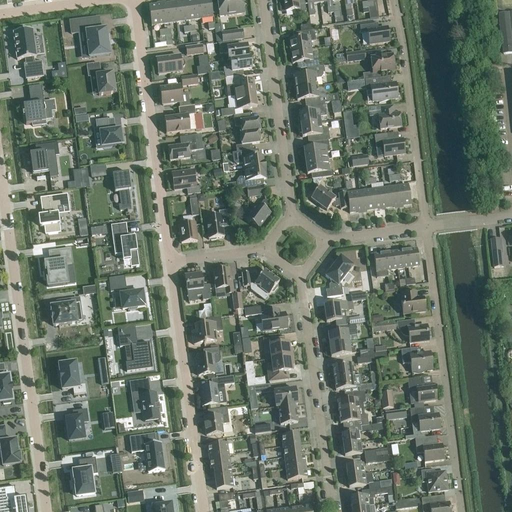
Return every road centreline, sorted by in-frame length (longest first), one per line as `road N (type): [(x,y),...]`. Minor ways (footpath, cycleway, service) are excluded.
road 1 (residential): [(0,165),(47,511)]
road 2 (residential): [(461,511),(425,226)]
road 3 (residential): [(170,262),(134,0)]
road 4 (residential): [(204,511),(170,262)]
road 5 (residential): [(332,511),(300,277)]
road 6 (residential): [(425,226),(394,0)]
road 7 (residential): [(291,215),(262,0)]
